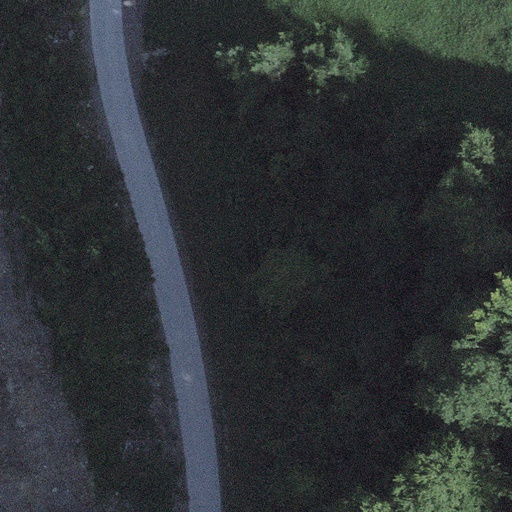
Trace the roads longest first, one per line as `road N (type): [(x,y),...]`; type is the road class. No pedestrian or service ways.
road 1 (trunk): [(113,511),(413,0)]
road 2 (track): [(108,0),(120,123),(167,242),(202,511)]
